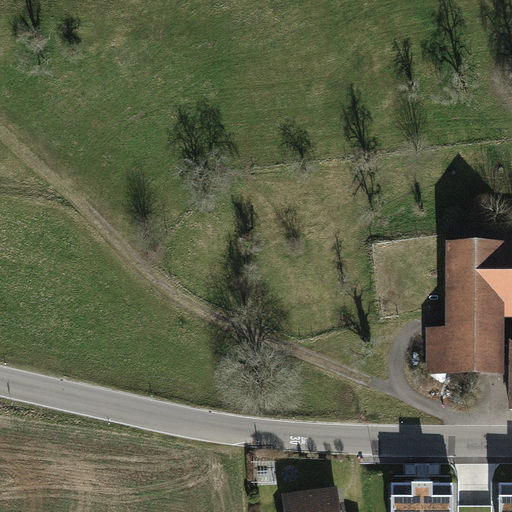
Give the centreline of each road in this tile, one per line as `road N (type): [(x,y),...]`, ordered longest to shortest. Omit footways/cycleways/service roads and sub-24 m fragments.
road 1 (track): [(495,442),(215,325),(141,273),(43,180)]
road 2 (tertiary): [(0,380),(231,431),(511,442)]
